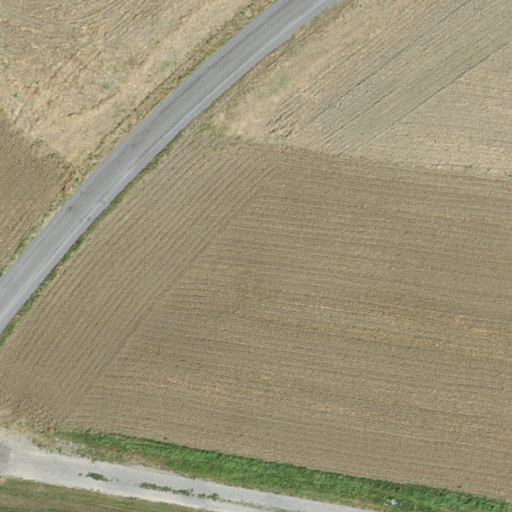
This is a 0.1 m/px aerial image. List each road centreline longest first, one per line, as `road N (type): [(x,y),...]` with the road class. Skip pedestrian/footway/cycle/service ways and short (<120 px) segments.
road 1 (unclassified): [(302,0),(219,62),(42,240),(0,299)]
road 2 (track): [(0,455),(309,511)]
